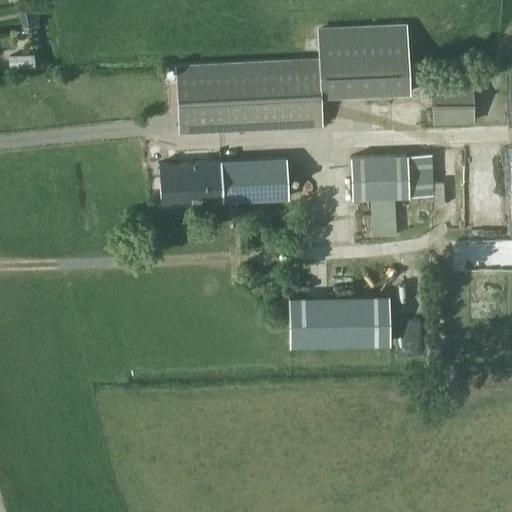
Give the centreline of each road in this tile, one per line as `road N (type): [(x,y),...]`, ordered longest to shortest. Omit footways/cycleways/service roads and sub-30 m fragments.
road 1 (track): [(0,268),(452,246),(456,408)]
road 2 (track): [(511,138),(171,149)]
